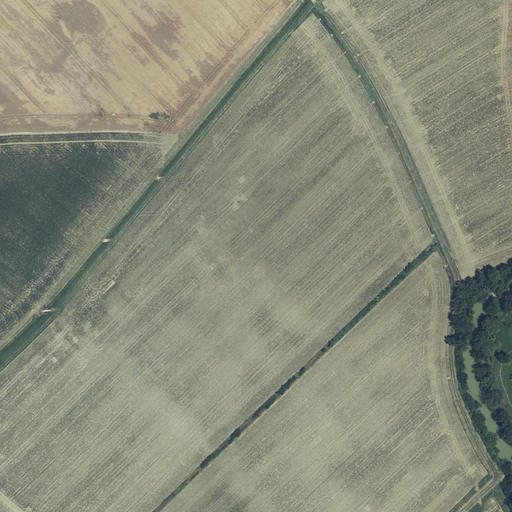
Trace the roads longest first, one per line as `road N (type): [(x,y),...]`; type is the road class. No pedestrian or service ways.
road 1 (track): [(313,0),(389,113),(458,278),(457,391),(496,475),(463,511)]
road 2 (track): [(0,364),(58,308),(313,0)]
